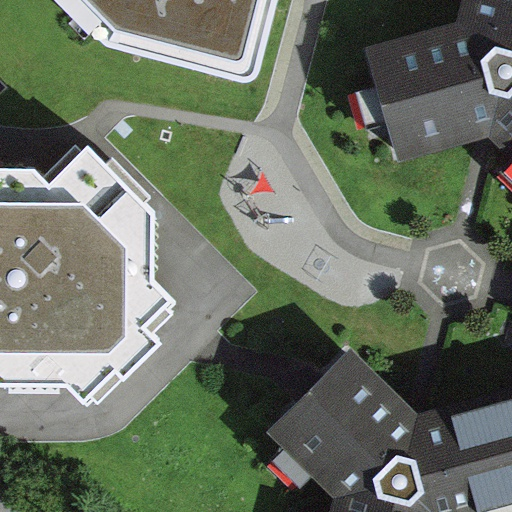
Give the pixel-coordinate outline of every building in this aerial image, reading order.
[(50,0),(108,59),(243,95),(252,92),(261,86),(282,0),(50,0)] [(511,0),(462,0),(454,26),(365,52),(399,168),(489,144),(511,161),(511,0)] [(0,165),(0,382),(63,377),(89,404),(158,338),(147,327),(176,300),(150,272),(150,209),(84,140),(52,171),(15,167),(0,165)] [(507,511),(511,510),(480,399),(418,417),(351,354),(269,439),(335,504),(333,511),(507,511)] [(511,387),(480,399),(511,510),(511,387)]
